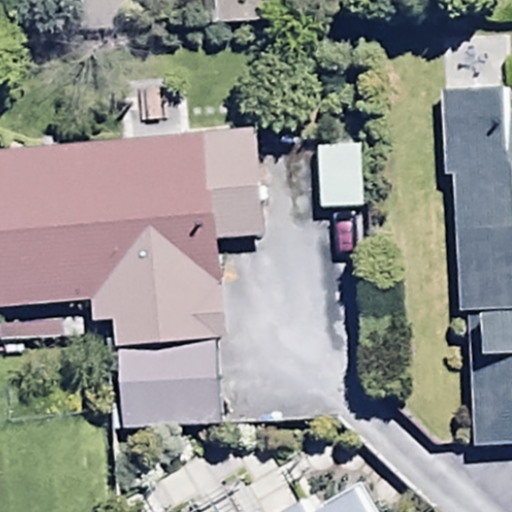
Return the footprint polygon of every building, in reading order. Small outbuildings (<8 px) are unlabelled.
[(511,110),(511,101),(439,104),(442,184),(449,184),(456,322),(477,321),(480,372),(463,372),(467,450),(511,448),(511,110)] [(251,141),(0,160),(0,315),(88,309),(90,333),(113,331),(115,355),(219,347),(212,249),(259,245),(251,141)] [(362,150),(315,152),(319,218),(365,216),(362,150)] [(117,362),(121,438),(216,433),(213,358),(117,362)] [(377,511),(366,485),(304,511),(303,511),(300,506),(286,511),(377,511)]
